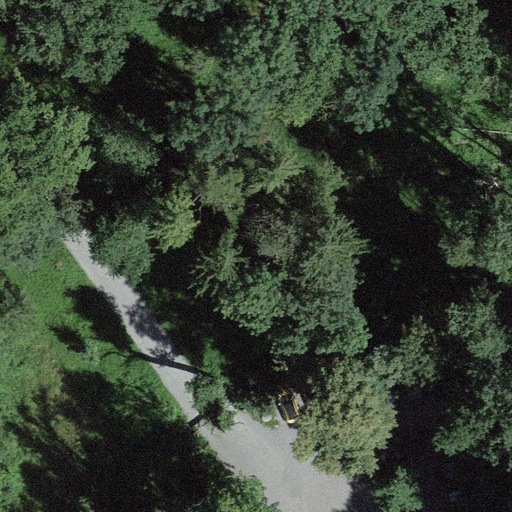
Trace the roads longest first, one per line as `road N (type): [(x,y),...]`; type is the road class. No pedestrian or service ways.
road 1 (track): [(511,302),(309,502)]
road 2 (track): [(169,342),(0,115)]
road 3 (unclassified): [(314,511),(169,342)]
